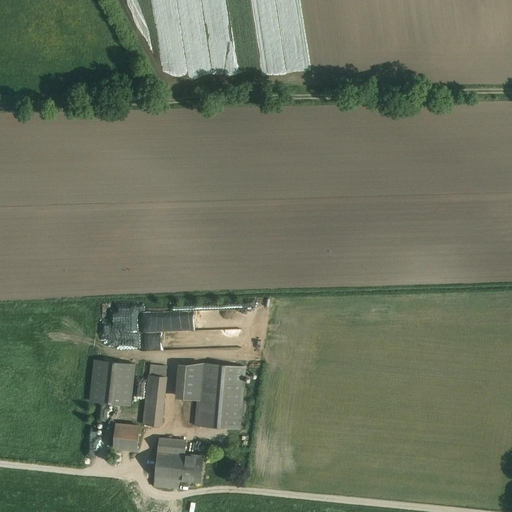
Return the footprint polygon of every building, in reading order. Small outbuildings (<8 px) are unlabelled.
[(141,350),(215,348),(215,332),(184,333),(183,310),(139,312),(141,350)] [(135,365),(95,360),(91,401),(130,405),(135,365)] [(248,366),(204,362),(199,425),(243,429),(248,366)] [(168,365),(149,363),(142,424),(161,426),(168,365)] [(184,396),(176,396),(175,419),(183,420),(184,396)] [(139,424),(115,422),(112,449),(137,451),(139,424)] [(186,437),(158,435),(154,485),(182,488),(182,481),(184,453),(186,437)] [(203,455),(184,453),(182,481),(201,482),(203,455)]
